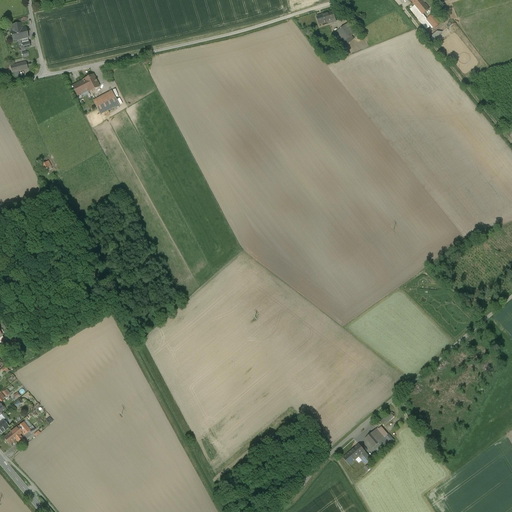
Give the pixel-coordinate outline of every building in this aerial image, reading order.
[(429,10),(421,0),(411,0),(423,15),(429,10)] [(332,12),(317,17),(319,25),(329,23),(330,24),(335,22),(332,12)] [(438,26),(430,17),(427,20),(434,29),(438,26)] [(355,33),(348,23),(344,26),(352,36),(355,33)] [(20,24),(11,26),(12,32),(11,32),(13,41),(21,39),(27,38),(28,38),(25,29),(22,29),(20,24)] [(352,36),(344,26),(336,33),(343,42),(352,36)] [(27,38),(21,39),(22,45),(20,45),(21,49),(23,49),(30,47),(27,38)] [(19,64),(10,66),(12,73),(20,71),(19,64)] [(93,75),(82,81),(87,90),(88,92),(99,87),(93,75)] [(82,81),(72,87),(77,96),(87,90),(82,81)] [(111,92),(93,101),(100,115),(118,105),(111,92)] [(56,183),(48,184),(49,191),(57,190),(56,183)] [(15,338),(6,343),(10,349),(19,343),(15,338)] [(7,397),(12,393),(7,388),(3,392),(7,397)] [(395,414),(391,411),(382,420),(386,424),(395,414)] [(0,422),(0,433),(8,427),(3,421),(3,420),(0,422)] [(26,420),(23,423),(29,429),(32,426),(26,420)] [(19,428),(18,428),(23,433),(24,435),(29,431),(30,431),(29,429),(23,423),(18,427),(19,428)] [(23,433),(18,428),(19,428),(18,427),(15,429),(20,435),(23,433)] [(14,428),(10,432),(10,433),(4,438),(9,445),(15,439),(20,436),(20,435),(15,429),(14,428)] [(389,444),(377,429),(365,439),(378,454),(389,444)] [(365,452),(359,445),(355,448),(355,449),(348,455),(347,454),(347,455),(344,458),(349,465),(359,457),(365,452)] [(371,460),(365,452),(359,457),(365,464),(371,460)]
